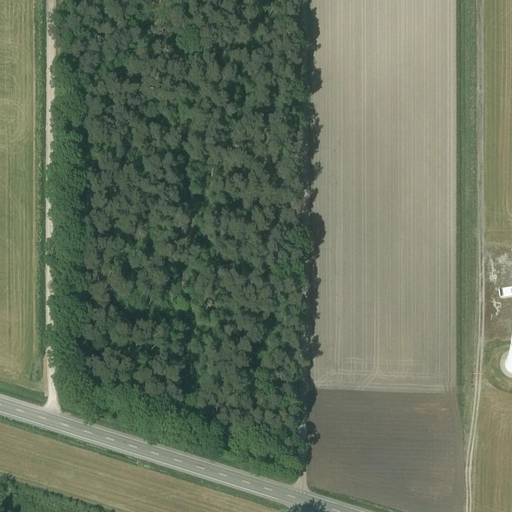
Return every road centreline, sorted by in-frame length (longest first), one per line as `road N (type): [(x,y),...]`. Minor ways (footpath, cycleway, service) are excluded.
road 1 (track): [(466,511),(479,339),(480,0)]
road 2 (track): [(300,500),(301,0)]
road 3 (track): [(48,420),(53,0)]
road 4 (secondary): [(0,405),(300,500)]
